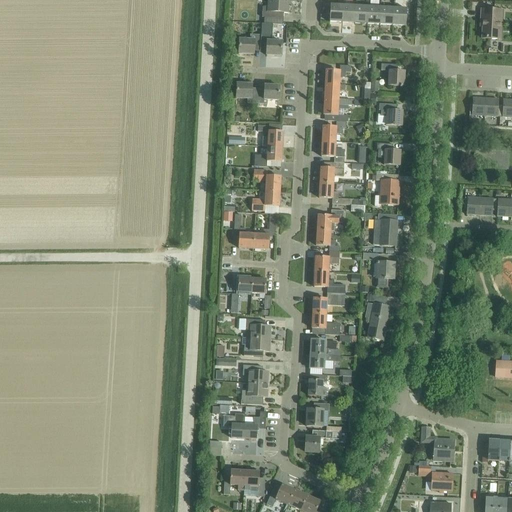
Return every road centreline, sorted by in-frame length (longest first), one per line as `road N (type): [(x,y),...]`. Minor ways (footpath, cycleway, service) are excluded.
road 1 (unclassified): [(186,453),(210,0)]
road 2 (residential): [(397,405),(423,282),(435,70)]
road 3 (residential): [(281,461),(298,318),(280,302),(282,266)]
road 4 (residential): [(282,266),(284,240),(295,228),(302,73)]
road 5 (track): [(196,257),(0,259)]
road 6 (residential): [(436,51),(396,43),(308,46)]
